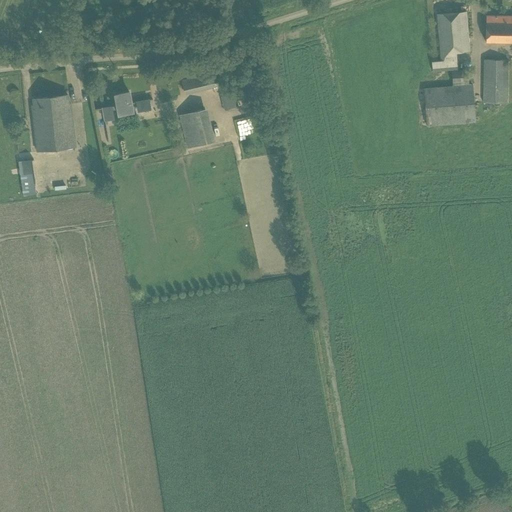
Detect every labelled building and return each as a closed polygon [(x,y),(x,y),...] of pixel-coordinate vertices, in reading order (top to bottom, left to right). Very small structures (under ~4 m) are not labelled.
[(431,62),(432,72),(451,70),(452,77),(467,76),(467,70),(457,70),(456,52),(469,51),(466,11),(435,14),(439,61),(431,62)] [(511,16),(486,16),(486,26),(486,42),(511,42),(511,16)] [(482,103),(507,104),(507,60),(483,60),(482,103)] [(185,94),(219,85),(217,75),(182,83),(185,94)] [(467,76),(452,77),(452,86),(423,88),(426,127),(474,123),(472,84),(468,85),(467,76)] [(152,100),(152,99),(131,103),(129,92),(115,94),(117,106),(98,109),(99,109),(103,109),(106,127),(105,120),(113,118),(112,111),(117,110),(118,115),(132,112),(131,107),(137,106),(138,111),(150,109),(148,101),(152,100)] [(34,105),(32,106),(33,115),(38,153),(76,148),(70,103),(68,104),(67,95),(33,99),(34,105)] [(222,97),(225,110),(234,107),(231,95),(222,97)] [(212,141),(204,109),(180,115),(188,147),(212,141)] [(33,153),(17,156),(20,175),(23,196),(39,193),(36,173),(33,153)]
